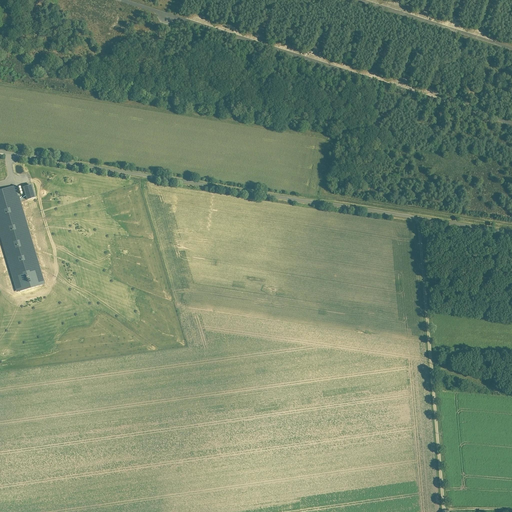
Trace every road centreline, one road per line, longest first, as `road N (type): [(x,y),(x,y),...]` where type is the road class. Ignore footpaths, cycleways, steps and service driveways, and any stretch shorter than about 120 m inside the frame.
road 1 (unclassified): [(418,217),(0,151)]
road 2 (residential): [(418,217),(444,511)]
